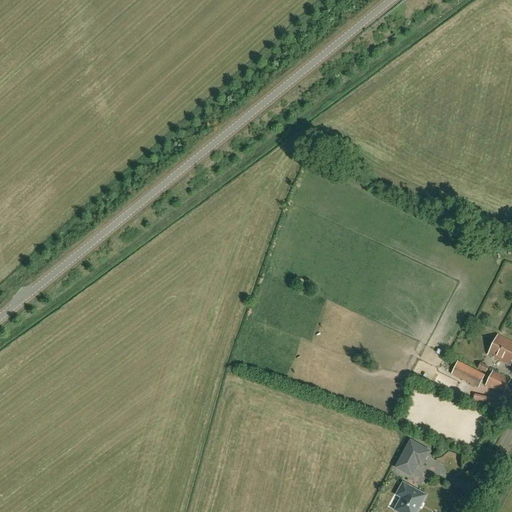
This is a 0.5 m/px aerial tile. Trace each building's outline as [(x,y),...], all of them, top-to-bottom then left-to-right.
[(510,366),(511,361),(511,342),(498,336),(488,355),(510,366)] [(478,388),(485,375),(457,362),(451,375),(478,388)] [(486,373),(488,367),(480,363),(478,369),(486,373)] [(503,394),(510,380),(493,371),(486,385),(503,394)] [(483,396),(481,405),(497,408),(499,400),(483,396)] [(422,468),(430,452),(411,442),(396,468),(411,476),(418,465),(422,468)] [(468,470),(473,467),(470,462),(465,465),(468,470)] [(422,503),(425,497),(412,489),(412,488),(403,483),(396,495),(401,498),(395,510),(396,511),(416,511),(419,508),(418,508),(421,502),(422,503)]
